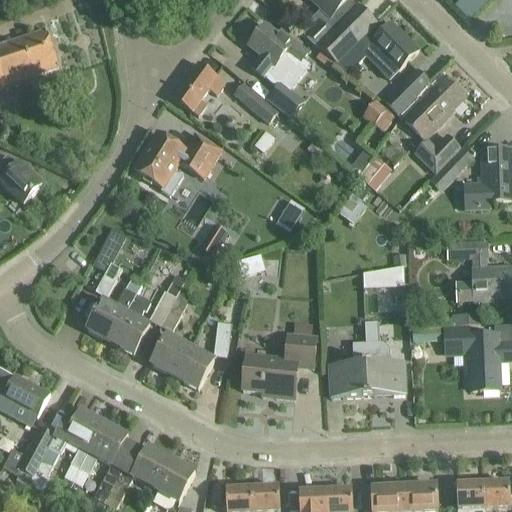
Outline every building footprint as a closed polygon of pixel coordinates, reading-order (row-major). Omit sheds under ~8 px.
[(337,67),(376,27),(358,10),(353,15),(344,7),(351,0),(316,0),(327,11),(302,36),(320,53),(321,51),(337,67)] [(473,19),(487,4),(482,0),(467,0),(460,8),(473,19)] [(399,74),(419,54),(391,26),(372,46),(373,48),(364,57),(391,83),(399,74)] [(266,29),(250,49),(260,57),(262,59),(252,71),(266,82),(275,69),(277,71),(287,58),(299,68),(304,62),(309,56),(297,46),(281,34),(278,38),(266,29)] [(47,33),(0,48),(0,89),(40,76),(59,70),(47,33)] [(199,67),(174,102),(194,117),(195,116),(199,120),(207,109),(202,105),(210,94),(217,99),(226,86),(199,67)] [(447,81),(414,115),(404,125),(423,143),(466,100),(447,81)] [(418,99),(405,87),(385,108),(397,119),(418,99)] [(236,100),(270,127),(278,117),(245,89),(236,100)] [(286,91),(283,89),(281,92),(271,105),(292,123),(305,107),(286,91)] [(376,103),(362,121),(373,130),(376,127),(383,134),(394,120),(387,113),(388,112),(376,103)] [(265,134),(254,149),(263,158),(275,142),(265,134)] [(135,174),(152,185),(155,186),(163,191),(161,194),(171,200),(184,179),(175,174),(179,169),(206,184),(223,155),(196,138),(186,154),(158,137),(135,174)] [(413,158),(434,178),(459,152),(447,139),(435,151),(427,144),(413,158)] [(313,145),(307,152),(317,160),(323,153),(313,145)] [(429,185),(439,195),(476,158),(466,148),(429,185)] [(465,190),(466,213),(489,212),(489,205),(511,204),(511,152),(483,154),(484,189),(465,190)] [(9,158),(0,167),(0,180),(4,184),(2,186),(24,207),(43,188),(20,166),(19,167),(9,158)] [(376,160),(360,181),(376,194),(393,174),(376,160)] [(338,216),(354,229),(368,211),(351,198),(338,216)] [(295,202),(279,226),(293,234),(308,210),(295,202)] [(215,228),(200,252),(213,260),(228,236),(215,228)] [(112,233),(93,269),(100,272),(106,275),(95,296),(106,301),(122,272),(113,268),(127,241),(112,233)] [(487,246),(447,248),(447,261),(472,260),(474,287),(457,287),(457,307),(475,306),(475,304),(487,304),(487,300),(511,298),(511,271),(486,273),(486,260),(487,260),(487,246)] [(391,259),(394,273),(407,270),(405,257),(391,259)] [(403,271),(365,278),(366,293),(404,291),(403,271)] [(158,310),(150,324),(161,330),(176,302),(177,302),(180,297),(181,293),(187,283),(176,277),(171,288),(170,287),(165,296),(158,310)] [(111,347),(136,298),(142,287),(132,281),(116,310),(104,304),(88,334),(111,347)] [(136,298),(111,347),(134,359),(144,342),(150,329),(139,323),(144,314),(146,315),(151,306),(136,298)] [(187,308),(177,302),(176,302),(161,330),(172,336),(187,308)] [(451,318),(451,330),(481,329),(481,317),(451,318)] [(388,350),(384,347),(379,345),(378,325),(364,326),(365,347),(366,347),(369,400),(407,398),(405,365),(391,366),(391,362),(390,353),(388,350)] [(214,359),(227,361),(231,328),(218,326),(214,359)] [(511,364),(511,328),(456,331),(445,331),(446,359),(465,358),(466,371),(471,370),(472,394),(500,393),(498,365),(511,364)] [(441,332),(413,333),(413,346),(442,345),(441,332)] [(161,351),(152,369),(176,381),(192,351),(168,338),(161,351)] [(246,364),(243,394),(277,398),(276,402),(295,404),(299,365),(313,367),(313,372),(314,372),(317,342),(289,339),(286,368),(246,364)] [(365,347),(352,347),(353,368),(330,369),(331,402),(369,400),(366,347),(365,347)] [(176,381),(199,394),(208,376),(215,363),(192,351),(176,381)] [(0,412),(4,414),(16,421),(30,429),(36,419),(37,420),(41,415),(50,397),(16,379),(15,380),(0,371),(0,412)] [(72,468),(81,473),(93,453),(107,428),(82,414),(80,419),(69,413),(60,431),(55,440),(29,488),(42,496),(50,482),(48,481),(60,459),(61,460),(69,446),(81,453),(72,468)] [(81,473),(91,479),(100,463),(112,470),(94,501),(98,504),(93,511),(104,511),(106,508),(138,450),(126,444),(129,440),(107,428),(93,453),(81,473)] [(23,474),(18,484),(23,487),(28,489),(29,488),(55,440),(41,433),(27,459),(20,473),(23,474)] [(118,511),(135,482),(158,494),(174,464),(149,451),(147,455),(138,450),(106,508),(113,511),(118,511)] [(174,464),(158,494),(179,506),(186,494),(196,476),(174,464)] [(484,511),(511,511),(510,486),(484,487),(484,511)] [(484,511),(484,487),(457,488),(458,511),(484,511)] [(438,489),(404,491),(405,511),(438,511),(439,509),(438,489)] [(254,511),(280,511),(281,510),(280,490),(253,492),(254,511)] [(405,511),(404,491),(373,492),(373,511),(405,511)] [(227,511),(254,511),(253,492),(227,493),(227,511)] [(353,511),(353,493),(326,494),(326,511),(353,511)] [(326,511),(326,494),(300,495),(300,511),(326,511)]
